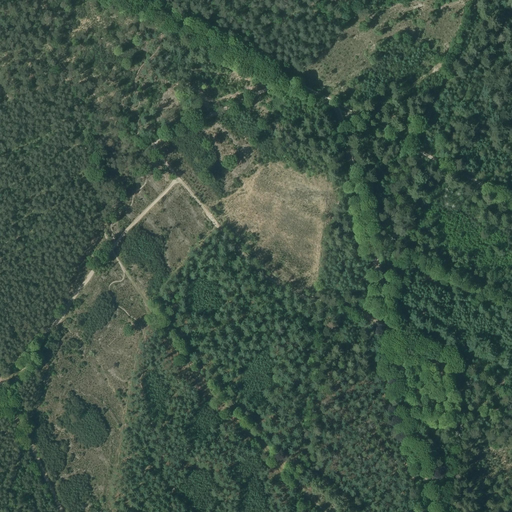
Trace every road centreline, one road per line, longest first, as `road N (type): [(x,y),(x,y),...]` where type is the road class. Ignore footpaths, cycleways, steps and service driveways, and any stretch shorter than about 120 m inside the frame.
road 1 (track): [(429,511),(333,101)]
road 2 (track): [(175,175),(259,269),(479,367)]
road 3 (track): [(128,0),(417,147)]
road 4 (track): [(286,0),(276,77),(146,142),(175,175)]
road 5 (track): [(0,402),(108,246)]
road 6 (track): [(60,511),(5,395)]
